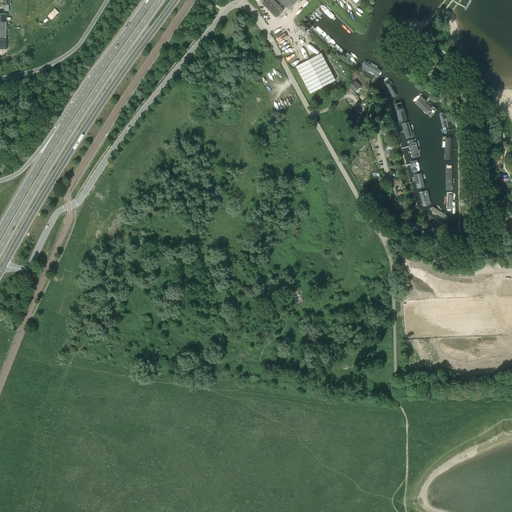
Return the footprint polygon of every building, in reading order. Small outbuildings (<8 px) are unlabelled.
[(7,5),(6,0),(0,0),(0,5),(4,5),(4,11),(8,11),(9,5),(7,5)] [(262,4),(276,18),(277,18),(276,17),(277,16),(286,7),(287,8),(289,9),(294,4),(297,0),(266,0),(263,3),(263,4),(262,4)] [(298,65),(295,67),(310,94),(335,80),(321,53),(298,65)] [(378,83),(389,73),(384,70),(381,68),(375,63),(370,60),(366,57),(355,70),(358,73),(363,76),(370,78),(375,80),(378,83)] [(388,98),(389,102),(403,98),(401,92),(399,87),(395,81),(392,77),(389,73),(378,83),(380,85),(383,88),(386,94),(388,98)] [(354,82),(349,86),(349,87),(354,92),(360,87),(357,84),(355,81),(354,82)] [(430,121),(444,105),(424,90),(411,104),(430,121)] [(403,98),(389,102),(391,105),(392,112),(394,119),(395,124),(396,125),(411,121),(408,110),(403,98)] [(430,121),(441,136),(457,135),(457,122),(456,118),(455,114),(452,111),(446,106),(444,105),(430,121)] [(411,121),(396,125),(400,141),(415,137),(413,131),(411,121)] [(442,161),(458,160),(458,157),(457,135),(441,136),(442,156),(442,161)] [(420,157),(415,137),(400,141),(404,158),(405,162),(420,157)] [(405,162),(409,175),(424,171),(420,157),(405,162)] [(459,187),(458,160),(442,161),(442,171),(443,189),(443,191),(459,190),(459,187)] [(413,192),(429,188),(426,180),(424,171),(409,175),(410,181),(413,192)] [(420,211),(421,212),(434,204),(432,199),(429,188),(413,192),(414,195),(417,205),(419,209),(420,211)] [(459,205),(459,190),(443,191),(444,198),(444,210),(459,233),(459,223),(459,205)] [(459,233),(444,210),(434,204),(421,212),(423,213),(459,233)]
